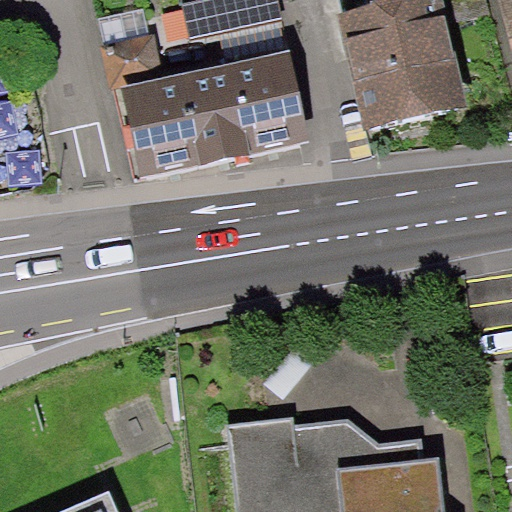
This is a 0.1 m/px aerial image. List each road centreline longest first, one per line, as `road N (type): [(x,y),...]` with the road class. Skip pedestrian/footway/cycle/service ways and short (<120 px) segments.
road 1 (primary): [(141,255),(511,206)]
road 2 (residential): [(141,255),(77,0)]
road 3 (primary): [(0,282),(141,255)]
